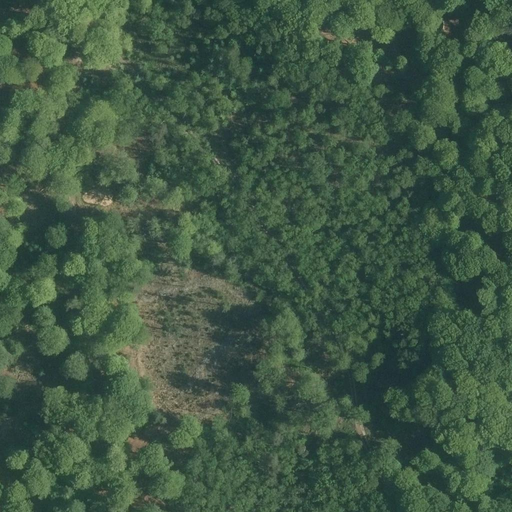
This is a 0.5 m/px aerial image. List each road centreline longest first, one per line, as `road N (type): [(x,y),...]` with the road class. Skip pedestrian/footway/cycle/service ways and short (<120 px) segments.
road 1 (track): [(410,511),(359,420),(325,322),(240,192),(50,0)]
road 2 (track): [(97,511),(74,218),(72,82),(81,37)]
